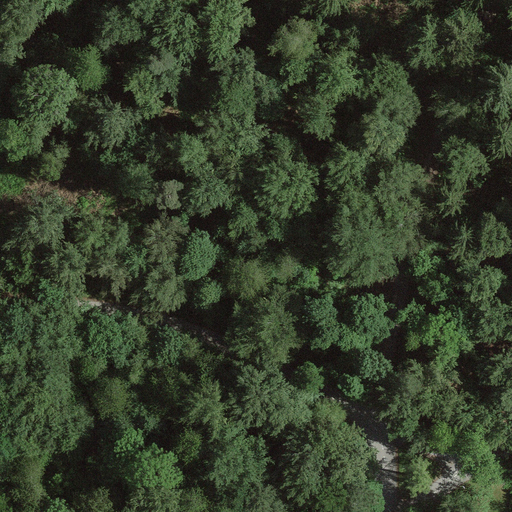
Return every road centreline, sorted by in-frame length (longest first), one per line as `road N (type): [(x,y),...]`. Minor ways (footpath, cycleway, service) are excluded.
road 1 (track): [(376,421),(406,248),(432,156),(500,0)]
road 2 (residential): [(376,421),(157,318),(44,304),(0,307)]
